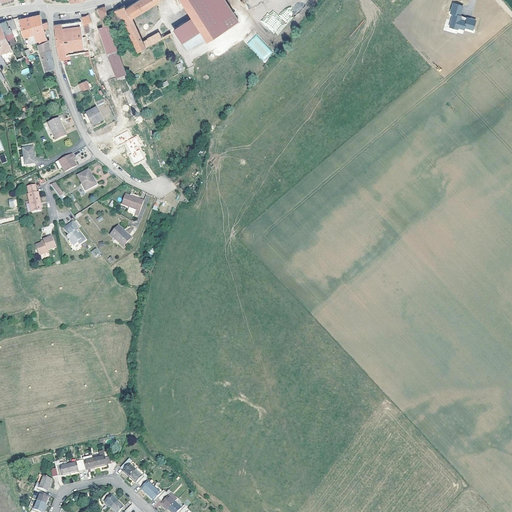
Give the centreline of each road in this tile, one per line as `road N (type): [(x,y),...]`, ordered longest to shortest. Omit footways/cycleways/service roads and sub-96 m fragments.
road 1 (residential): [(48,9),(56,69),(98,156)]
road 2 (residential): [(148,511),(109,480),(70,488),(54,511)]
